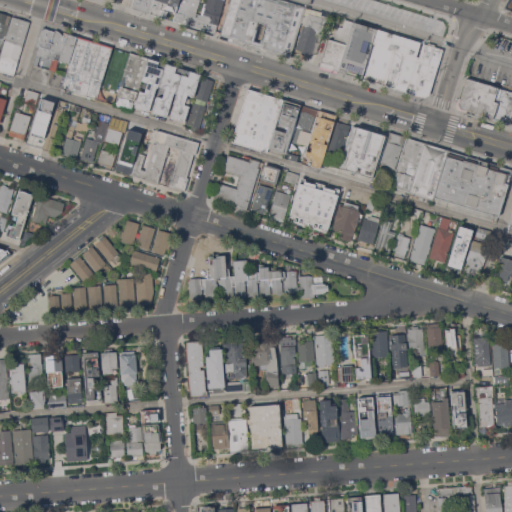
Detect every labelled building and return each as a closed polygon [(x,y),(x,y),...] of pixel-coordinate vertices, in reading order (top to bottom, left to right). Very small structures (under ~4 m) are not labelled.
[(132,8),(134,0),(154,0),(150,13),(132,8)] [(178,0),(175,13),(168,11),(166,18),(150,13),(154,0),(178,0)] [(196,27),(195,30),(180,25),(181,22),(174,20),(179,0),(200,0),(196,13),(201,15),(197,27),(196,27)] [(201,15),(202,15),(203,13),(202,13),(203,9),(204,9),(206,0),(224,0),(214,33),(214,32),(213,33),(208,31),(205,30),(200,29),(199,28),(197,27),(201,15)] [(282,0),(305,7),(290,56),(221,35),(231,0),(282,0)] [(329,14),(322,37),(316,35),(312,53),(310,53),(309,56),(300,54),(300,52),(296,51),(302,30),(301,30),(307,7),(329,14)] [(0,12),(11,15),(8,24),(9,25),(5,39),(0,37),(0,50),(1,51),(0,54),(0,12)] [(6,43),(13,18),(29,23),(22,48),(6,43)] [(320,65),(328,38),(333,40),(337,27),(340,26),(342,26),(345,19),(353,22),(339,71),(320,65)] [(339,71),(353,22),(377,29),(362,78),(339,71)] [(68,65),(40,56),(37,66),(33,65),(39,46),(38,45),(44,27),(61,32),(63,35),(64,39),(66,34),(76,37),(68,65)] [(377,29),(421,42),(406,91),(362,78),(377,29)] [(76,37),(112,48),(97,99),(63,88),(61,87),(68,65),(76,37)] [(443,49),(431,89),(432,90),(430,94),(424,97),(406,91),(421,42),(428,44),(428,43),(436,45),(435,47),(443,49)] [(136,101),(118,96),(131,54),(148,59),(136,101)] [(18,63),(14,75),(0,70),(0,61),(1,58),(18,63)] [(152,112),(134,107),(136,101),(148,59),(166,64),(152,112)] [(51,62),(58,64),(55,72),(49,70),(51,62)] [(169,117),(152,112),(166,64),(184,70),(169,117)] [(201,75),(201,76),(195,98),(194,97),(193,102),(187,123),(169,117),(184,70),(201,75)] [(214,80),(207,101),(195,98),(201,76),(214,80)] [(466,78),(511,91),(511,112),(509,122),(474,112),(474,113),(458,108),(457,105),(466,78)] [(268,147),(267,151),(231,139),(246,89),(284,101),(270,147),(268,147)] [(39,93),(36,103),(24,100),(27,90),(39,93)] [(29,138),(42,98),(56,103),(43,142),(29,138)] [(284,101),(301,106),(291,141),(287,153),(270,147),(284,101)] [(206,106),(199,131),(191,129),(192,125),(187,123),(193,102),(206,106)] [(301,106),(319,111),(317,117),(314,116),(310,130),(301,128),(297,143),(291,141),(301,106)] [(56,109),(58,109),(59,107),(61,108),(61,110),(64,111),(60,123),(54,121),(54,123),(58,124),(55,138),(57,138),(54,151),(45,148),(56,109)] [(93,112),(91,118),(85,116),(87,110),(93,112)] [(9,135),(15,111),(31,115),(25,135),(26,135),(25,139),(10,135),(9,135)] [(325,155),(324,155),(319,168),(311,165),(313,158),(306,156),(317,117),(319,111),(336,116),(335,121),(325,155)] [(103,143),(98,141),(93,160),(89,159),(88,160),(83,159),(84,158),(81,157),(86,137),(90,138),(94,125),(98,126),(99,119),(98,119),(100,113),(110,116),(103,143)] [(112,116),(128,121),(124,132),(123,132),(119,144),(118,144),(118,146),(112,144),(113,142),(105,140),(109,127),(112,116)] [(350,126),(339,160),(325,155),(335,121),(350,126)] [(75,126),(74,131),(84,134),(77,157),(62,153),(71,125),(75,126)] [(142,134),(143,134),(142,139),(140,138),(138,144),(133,142),(132,144),(124,141),(129,126),(143,130),(142,134)] [(353,126),(388,137),(378,171),(374,170),(371,178),(355,173),(354,174),(350,173),(351,172),(340,168),(339,168),(352,126),(353,126)] [(139,153),(145,155),(141,169),(146,170),(158,130),(199,142),(185,191),(169,186),(180,149),(169,146),(158,183),(132,176),(139,153)] [(390,133),(405,137),(395,169),(393,168),(391,175),(378,171),(388,137),(390,133)] [(410,192),(409,192),(410,190),(395,186),(398,176),(396,175),(407,138),(425,144),(410,192)] [(448,151),(435,197),(433,197),(433,199),(410,192),(425,144),(448,151)] [(111,168),(105,166),(105,164),(98,162),(102,149),(116,153),(111,168)] [(131,175),(132,174),(130,173),(129,174),(124,173),(124,171),(117,169),(122,151),(126,152),(125,153),(137,156),(138,152),(139,153),(132,176),(131,175)] [(448,151),(511,170),(498,216),(435,197),(448,151)] [(258,167),(259,168),(246,210),(236,207),(237,204),(216,198),(220,183),(237,188),(241,175),(224,170),(229,155),(249,161),(250,158),(259,161),(258,167)] [(276,183),(260,179),(261,175),(262,175),(264,169),(263,168),(265,164),(280,169),(276,183)] [(296,184),(284,181),(287,170),(299,174),(296,184)] [(326,232),(288,220),(301,177),(305,179),(305,181),(315,184),(316,181),(325,184),(324,186),(334,190),(335,187),(339,189),(339,191),(341,192),(335,213),(332,212),(326,232)] [(8,218),(4,231),(0,229),(0,218),(2,211),(0,210),(0,191),(2,184),(3,185),(3,184),(6,185),(6,186),(14,188),(11,197),(13,198),(11,204),(10,204),(7,212),(6,217),(8,218)] [(266,213),(262,211),(261,215),(251,212),(259,184),(273,188),(266,213)] [(19,240),(5,235),(9,223),(14,224),(17,214),(12,213),(19,190),(21,191),(22,190),(27,192),(26,192),(33,194),(19,240)] [(283,221),(268,217),(276,190),(291,194),(283,221)] [(63,212),(56,217),(49,214),(46,224),(30,219),(38,194),(64,202),(63,212)] [(377,199),(373,210),(367,208),(370,197),(377,199)] [(351,241),(339,237),(341,231),(332,228),(340,203),(344,204),(345,201),(359,205),(358,208),(359,208),(358,211),(360,211),(359,213),(363,214),(362,220),(358,218),(351,241)] [(397,204),(393,215),(385,213),(389,202),(397,204)] [(364,217),(367,218),(368,216),(370,217),(370,215),(380,218),(373,243),(358,239),(364,217)] [(438,227),(439,227),(442,217),(450,219),(447,230),(454,232),(445,262),(429,257),(438,227)] [(393,221),(390,230),(396,232),(393,241),(389,239),(387,244),(391,245),(389,253),(374,249),(383,218),(393,221)] [(133,245),(121,241),(122,237),(120,236),(122,231),(124,231),(127,221),(140,224),(133,245)] [(424,264),(409,260),(420,224),(435,228),(424,264)] [(149,249),(137,245),(143,225),(155,229),(149,249)] [(119,231),(112,237),(108,232),(115,226),(116,229),(119,231)] [(491,232),(489,240),(475,236),(478,228),(491,232)] [(34,233),(27,242),(22,240),(21,240),(25,229),(26,230),(34,233)] [(165,254),(152,250),(159,229),(171,233),(170,235),(165,254)] [(394,255),(396,250),(393,249),(398,233),(410,237),(405,258),(394,255)] [(119,253),(109,261),(95,244),(105,236),(106,237),(119,253)] [(454,241),(462,243),(463,240),(468,242),(459,271),(446,268),(454,241)] [(473,240),(489,244),(483,265),(481,272),(477,271),(476,275),(464,272),(473,240)] [(106,263),(96,271),(83,254),(93,246),(94,247),(106,263)] [(0,247),(1,247),(2,248),(3,247),(6,250),(8,249),(12,255),(7,259),(0,264),(0,247)] [(160,257),(156,272),(129,263),(134,249),(160,257)] [(323,283),(325,283),(325,285),(328,284),(328,290),(325,291),(326,292),(323,292),(323,293),(314,293),(314,297),(301,298),(301,291),(285,292),(284,279),(281,280),(281,282),(282,282),(283,293),(273,293),(272,285),(270,285),(270,294),(260,295),(259,283),(260,283),(260,280),(257,281),(257,283),(258,283),(258,295),(248,296),(247,280),(245,281),(246,296),(236,296),(235,286),(233,286),(233,296),(220,297),(219,283),(221,283),(220,279),(216,279),(216,283),(217,283),(218,298),(205,299),(205,288),(202,288),(203,299),(190,300),(189,287),(192,278),(201,277),(201,278),(208,278),(207,270),(210,269),(209,256),(225,255),(226,268),(228,268),(229,275),(235,275),(233,260),(247,259),(248,272),(260,271),(259,263),(276,268),(277,270),(281,270),(281,271),(290,270),(296,272),(297,286),(300,286),(299,275),(313,275),(313,277),(323,276),(323,280),(323,283)] [(70,264),(80,256),(94,273),(84,281),(71,265),(70,264)] [(501,256),(511,259),(511,270),(511,274),(509,274),(507,281),(494,277),(501,256)] [(151,304),(138,305),(136,277),(153,276),(154,292),(151,304)] [(136,305),(121,306),(118,279),(134,277),(136,305)] [(118,306),(105,308),(103,285),(116,284),(118,306)] [(103,308),(90,309),(88,286),(101,285),(103,308)] [(87,309),(74,310),(73,287),(86,286),(87,309)] [(72,310),(62,310),(61,293),(72,292),(72,310)] [(60,312),(50,312),(49,295),(59,295),(60,312)] [(443,353),(433,354),(433,347),(427,348),(425,327),(427,327),(427,324),(441,323),(443,353)] [(449,350),(447,337),(446,337),(445,328),(456,327),(457,335),(460,334),(461,349),(456,349),(457,354),(451,354),(450,350),(449,350)] [(407,329),(423,328),(425,353),(417,353),(417,347),(409,348),(407,329)] [(389,356),(372,357),(370,331),(387,330),(389,356)] [(407,366),(401,367),(401,368),(394,368),(394,367),(393,367),(391,334),(405,333),(407,366)] [(315,335),(332,334),(333,343),(331,343),(332,346),(334,346),(335,364),(326,364),(326,366),(319,367),(318,365),(317,365),(315,335)] [(365,334),(365,336),(368,335),(372,377),(356,379),(355,367),(358,367),(357,359),(355,359),(353,335),(365,334)] [(296,373),(285,374),(285,372),(282,373),(280,339),(284,339),(284,337),(292,336),(292,338),(296,338),(297,356),(295,356),(296,373)] [(473,337),(485,336),(485,338),(488,338),(490,365),(483,366),(483,363),(475,364),(473,337)] [(279,386),(267,386),(266,364),(255,365),(255,364),(252,364),(251,340),(259,340),(259,343),(268,342),(268,339),(277,339),(279,386)] [(315,360),(312,360),(312,365),(305,366),(305,361),(300,361),(300,356),(298,356),(297,341),(313,340),(315,360)] [(204,366),(200,366),(201,370),(204,369),(206,395),(191,396),(187,342),(202,341),(204,366)] [(245,342),(245,348),(248,348),(248,357),(246,357),(248,380),(252,380),(253,390),(227,391),(223,343),(245,342)] [(508,343),(510,367),(494,368),(493,344),(508,343)] [(224,391),(210,392),(210,388),(208,388),(206,356),(210,356),(209,349),(212,349),(211,346),(219,346),(219,349),(221,349),(224,391)] [(98,350),(101,399),(99,399),(99,402),(89,402),(89,400),(86,400),(83,351),(98,350)] [(117,351),(118,368),(111,369),(112,374),(103,374),(103,369),(102,369),(101,352),(117,351)] [(137,384),(122,385),(120,354),(136,353),(137,384)] [(41,354),(41,356),(42,356),(43,361),(41,361),(41,363),(42,363),(46,400),(45,400),(45,402),(43,403),(43,406),(31,406),(30,391),(29,368),(33,367),(33,365),(31,365),(30,361),(27,362),(27,355),(41,354)] [(61,354),(64,387),(48,388),(46,355),(61,354)] [(80,370),(68,371),(67,355),(79,354),(80,370)] [(0,398),(0,359),(6,359),(9,398),(0,398)] [(440,375),(430,376),(429,360),(439,359),(440,375)] [(25,388),(21,388),(21,390),(16,391),(16,389),(12,389),(11,369),(12,369),(12,364),(23,363),(25,388)] [(342,382),(342,380),(339,380),(338,367),(342,367),(341,365),(352,364),(353,381),(342,382)] [(422,376),(414,377),(414,364),(421,364),(422,376)] [(329,384),(328,384),(328,386),(322,386),(321,385),(319,385),(318,370),(328,369),(329,384)] [(318,386),(309,386),(307,372),(316,372),(318,386)] [(494,376),(508,375),(508,382),(495,383),(494,376)] [(110,377),(117,376),(118,384),(117,384),(118,401),(105,402),(105,394),(104,394),(103,390),(104,390),(104,385),(111,384),(110,377)] [(83,402),(68,403),(67,391),(70,391),(69,382),(81,381),(83,402)] [(484,429),(481,429),(478,398),(477,398),(476,386),(493,385),(493,396),(492,396),(493,403),(495,403),(495,407),(493,407),(494,426),(484,427),(484,429)] [(450,427),(449,428),(450,435),(435,436),(435,429),(434,429),(431,402),(435,401),(434,389),(447,388),(450,427)] [(412,405),(395,405),(393,392),(399,392),(398,391),(411,390),(412,405)] [(466,427),(453,427),(450,391),(464,391),(466,427)] [(49,408),(48,395),(52,395),(52,394),(60,393),(60,395),(66,394),(67,406),(49,408)] [(390,393),(392,415),(393,431),(379,431),(377,394),(390,393)] [(329,407),(336,406),(336,409),(337,409),(337,411),(338,411),(340,441),(323,442),(321,412),(322,412),(322,410),(320,410),(319,396),(328,395),(328,397),(329,407)] [(376,435),(360,437),(357,398),(372,397),(376,435)] [(425,397),(425,401),(430,401),(430,414),(425,414),(425,415),(421,415),(421,414),(414,414),(414,402),(414,398),(425,397)] [(316,407),(318,406),(318,410),(317,410),(319,432),(309,433),(308,420),(305,420),(303,407),(302,407),(302,401),(303,401),(303,400),(307,399),(308,398),(310,398),(311,399),(316,399),(316,407)] [(357,434),(352,435),(352,438),(342,439),(339,399),(348,398),(349,411),(356,411),(357,434)] [(511,405),(511,423),(508,424),(508,426),(504,426),(504,424),(498,425),(496,406),(502,406),(501,402),(507,402),(507,405),(511,405)] [(282,446),(252,448),(249,406),(279,404),(282,446)] [(204,407),(206,407),(207,415),(208,415),(209,421),(194,423),(193,408),(198,407),(198,405),(204,405),(204,406),(204,407)] [(219,405),(220,414),(210,415),(209,406),(219,405)] [(286,415),(285,410),(293,409),(293,413),(298,412),(298,418),(302,418),(304,443),(295,444),(295,443),(286,443),(284,415),(286,415)] [(411,433),(411,434),(406,435),(406,433),(398,434),(396,415),(398,415),(397,413),(401,412),(401,413),(403,413),(403,412),(408,412),(407,409),(411,409),(412,433),(411,433)] [(161,420),(157,420),(157,423),(159,424),(159,430),(162,430),(163,442),(160,442),(160,450),(156,451),(157,453),(150,454),(149,451),(147,451),(145,450),(142,411),(160,410),(161,420)] [(117,413),(117,415),(123,415),(124,433),(117,433),(117,435),(111,436),(111,434),(108,434),(107,414),(117,413)] [(31,417),(48,416),(49,431),(33,432),(32,419),(31,417)] [(63,417),(64,431),(51,432),(50,418),(63,417)] [(249,449),(232,451),(229,418),(246,417),(249,449)] [(226,421),(229,448),(213,449),(211,422),(226,421)] [(70,432),(70,429),(71,429),(71,426),(85,425),(86,427),(87,427),(89,460),(66,461),(64,432),(70,432)] [(142,426),(143,440),(130,441),(129,427),(142,426)] [(35,463),(17,465),(14,430),(31,428),(35,463)] [(14,463),(0,464),(0,431),(11,430),(14,463)] [(48,434),(49,442),(50,442),(51,451),(49,451),(50,459),(46,459),(47,462),(39,463),(38,459),(35,460),(33,436),(48,434)] [(125,455),(121,456),(121,457),(117,457),(117,456),(113,456),(112,448),(111,448),(111,443),(114,442),(114,440),(122,439),(122,442),(123,442),(125,455)] [(143,454),(137,454),(138,456),(133,456),(133,455),(128,455),(127,443),(142,442),(143,454)] [(511,511),(511,484),(503,485),(504,511),(511,511)] [(472,485),(472,493),(439,495),(439,488),(472,485)] [(502,511),(485,511),(484,488),(500,487),(502,511)] [(385,511),(384,494),(399,493),(400,511),(385,511)] [(381,511),(366,511),(365,495),(380,494),(381,511)] [(417,511),(405,511),(404,495),(416,494),(417,511)] [(475,511),(438,511),(438,497),(447,497),(448,511),(455,510),(455,511),(461,511),(461,502),(466,502),(465,495),(475,494),(475,511)] [(311,511),(311,501),(315,501),(314,497),(320,496),(320,500),(324,500),(325,511),(311,511)] [(330,511),(329,498),(334,498),(334,496),(338,496),(338,498),(343,498),(344,511),(338,511),(330,511)] [(360,497),(361,511),(348,511),(347,498),(360,497)] [(307,511),(292,511),(292,504),(307,502),(307,511)]
